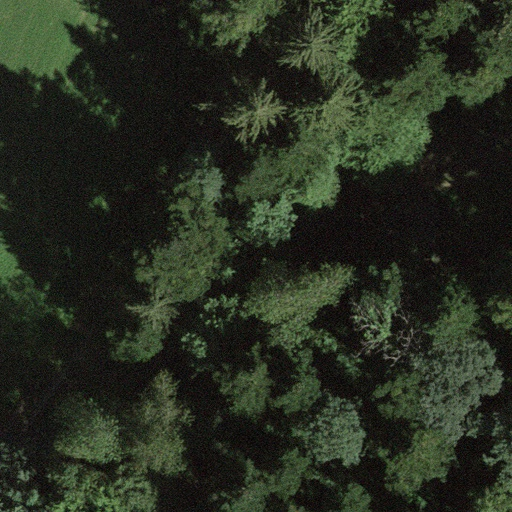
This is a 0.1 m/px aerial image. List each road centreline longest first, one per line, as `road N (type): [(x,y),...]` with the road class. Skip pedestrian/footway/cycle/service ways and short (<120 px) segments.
road 1 (track): [(0,483),(232,143),(265,63)]
road 2 (track): [(451,173),(140,277)]
road 3 (track): [(265,63),(451,173)]
